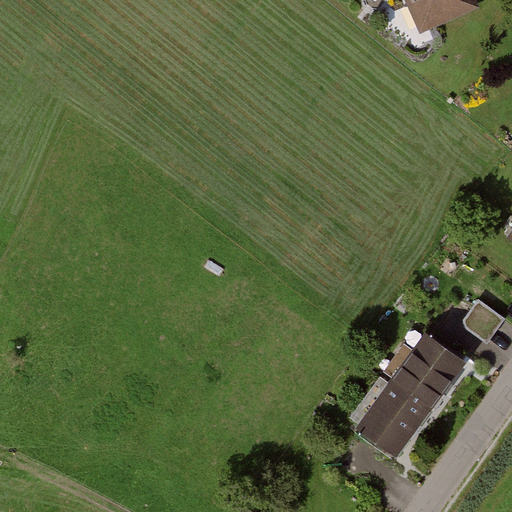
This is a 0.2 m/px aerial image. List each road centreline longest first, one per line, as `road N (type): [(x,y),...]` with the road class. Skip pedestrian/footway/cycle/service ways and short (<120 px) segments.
road 1 (residential): [(421,511),(511,385)]
road 2 (track): [(0,454),(113,511)]
